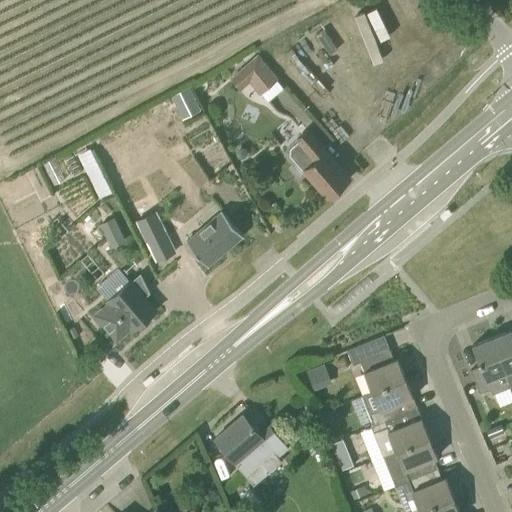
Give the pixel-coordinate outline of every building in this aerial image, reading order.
[(250,82),(260,94),(279,78),(258,54),(231,78),(241,89),(250,82)] [(189,86),(176,94),(184,108),(197,101),(189,86)] [(298,137),(301,140),(290,148),(290,155),(304,170),(328,197),(350,178),(309,129),(298,137)] [(96,157),(84,163),(100,195),(112,189),(96,157)] [(188,240),(209,265),(244,234),(223,210),(188,240)] [(98,221),(111,246),(125,239),(113,213),(98,221)] [(112,302),(99,313),(119,337),(132,325),(135,328),(157,308),(146,296),(152,290),(142,270),(140,272),(130,281),(110,299),(112,302)] [(511,329),(493,337),(507,372),(511,369),(511,329)] [(364,371),(372,391),(406,378),(398,358),(394,359),(384,334),(347,349),(353,364),(361,361),(365,371),(364,371)] [(493,393),(511,386),(506,372),(507,372),(493,337),(473,345),(481,365),(471,370),(480,393),(491,389),(493,393)] [(313,386),(330,383),(327,365),(310,368),(313,386)] [(372,426),(414,409),(410,399),(414,397),(406,378),(372,391),(363,395),(370,414),(370,413),(375,424),(371,425),(372,426)] [(418,419),(414,409),(372,426),(383,456),(430,437),(422,417),(418,419)] [(260,434),(243,414),(216,437),(248,475),(275,451),(279,456),(288,449),(269,426),(260,434)] [(501,421),(485,428),(490,442),(507,435),(501,421)] [(410,480),(438,469),(434,458),(438,456),(430,437),(383,456),(396,486),(410,480)] [(346,438),(331,444),(336,456),(351,449),(346,438)] [(438,469),(410,480),(422,510),(454,497),(446,477),(442,478),(438,469)] [(460,511),(454,497),(422,510),(416,511),(460,511)]
